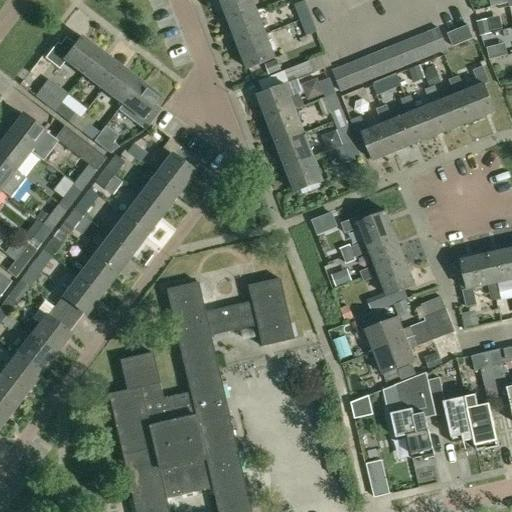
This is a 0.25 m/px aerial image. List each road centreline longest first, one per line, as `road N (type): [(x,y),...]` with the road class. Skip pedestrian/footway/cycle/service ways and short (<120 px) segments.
road 1 (residential): [(0,471),(209,169),(219,133),(213,89),(179,0)]
road 2 (residential): [(411,180),(434,235),(511,216)]
